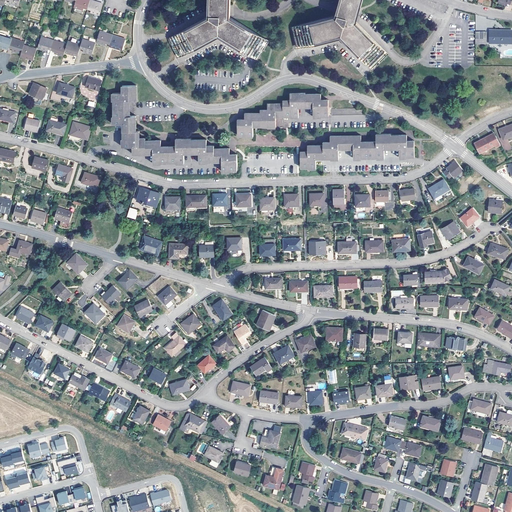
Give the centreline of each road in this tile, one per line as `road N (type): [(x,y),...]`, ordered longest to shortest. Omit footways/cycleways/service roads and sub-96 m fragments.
road 1 (residential): [(0,137),(171,184),(405,178),(453,146)]
road 2 (unclassified): [(142,60),(166,92),(195,107),(232,106),(300,77),(407,117),(453,146)]
road 3 (residential): [(214,286),(245,269),(415,262),(494,226)]
road 4 (residential): [(204,392),(184,406),(165,406),(0,321)]
road 5 (residential): [(312,311),(439,322),(511,351)]
road 6 (residential): [(311,420),(504,387)]
road 7 (residential): [(0,78),(142,60)]
road 8 (residential): [(312,311),(204,392)]
road 9 (residential): [(0,444),(69,427),(81,437),(90,477)]
road 10 (residential): [(0,224),(118,257)]
